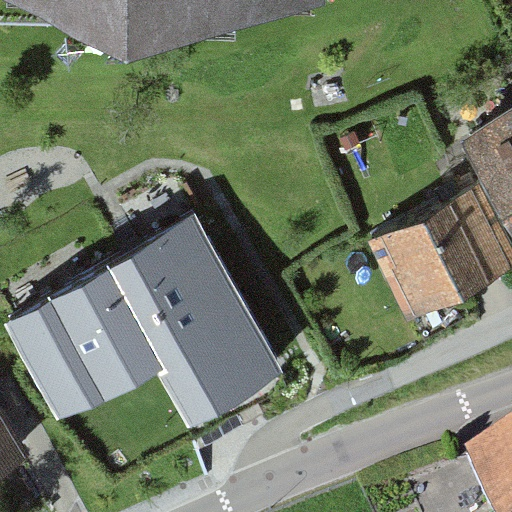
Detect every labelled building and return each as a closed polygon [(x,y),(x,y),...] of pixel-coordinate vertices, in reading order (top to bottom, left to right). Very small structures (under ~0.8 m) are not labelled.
[(0,0),(0,12),(104,48),(320,0),(0,0)] [(511,239),(511,100),(450,137),(511,239)] [(469,191),(362,246),(402,324),(492,279),(509,270),(469,191)] [(26,445),(66,511),(85,511),(315,375),(269,300),(26,445)] [(0,417),(0,466),(22,453),(0,417)] [(511,511),(511,430),(475,446),(502,511),(511,511)]
